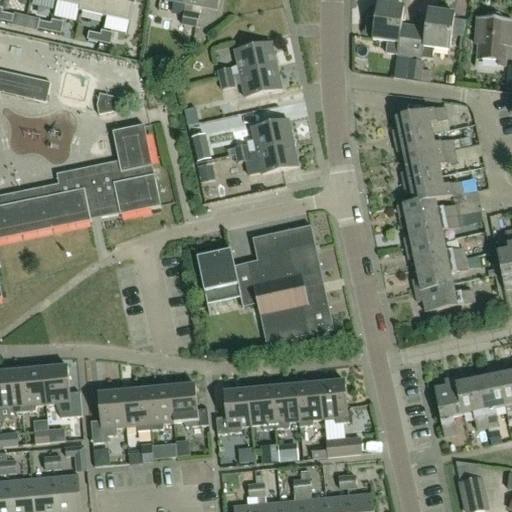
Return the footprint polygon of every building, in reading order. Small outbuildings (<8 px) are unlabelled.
[(82,0),(82,3),(107,9),(109,0),(82,0)] [(109,0),(107,9),(133,15),(135,0),(109,0)] [(219,0),(194,0),(189,27),(197,29),(202,9),(217,12),(219,0)] [(409,59),(413,29),(402,27),(404,9),(378,6),(372,42),(387,44),(385,55),(397,57),(393,80),(406,81),(409,61),(409,59)] [(423,60),(433,61),(434,51),(450,53),(455,16),(429,12),(426,31),(413,29),(409,59),(423,60)] [(189,27),(192,15),(184,13),(181,25),(189,27)] [(14,17),(2,15),(0,22),(12,25),(14,17)] [(478,46),(477,61),(498,63),(498,68),(505,69),(507,48),(511,48),(511,34),(511,22),(501,22),(502,19),(499,16),(490,15),(487,18),(487,21),(476,20),(476,21),(477,21),(475,46),(478,46)] [(49,33),(61,36),(64,24),(52,21),(51,25),(49,33)] [(39,23),(38,31),(49,33),(51,25),(39,23)] [(101,32),(100,36),(99,44),(111,47),(113,35),(101,32)] [(89,34),(87,42),(99,44),(100,36),(89,34)] [(240,77),(276,69),(271,45),(235,53),(240,77)] [(421,83),(424,63),(409,61),(406,81),(421,83)] [(219,82),(234,79),(231,69),(216,72),(219,82)] [(276,69),(240,77),(245,100),(222,105),(225,118),(264,110),(261,97),(282,92),(276,69)] [(50,84),(0,72),(0,93),(46,104),(50,84)] [(234,79),(219,82),(221,92),(236,89),(234,79)] [(99,117),(122,112),(119,100),(100,96),(97,108),(99,117)] [(394,144),(432,136),(430,126),(446,122),(444,111),(395,121),(398,132),(392,133),(394,144)] [(257,154),(293,146),(288,122),(252,130),(257,154)] [(0,300),(2,300),(0,288),(0,269),(0,267),(0,242),(111,220),(161,209),(144,128),(112,135),(118,164),(57,177),(59,187),(0,198),(0,300)] [(432,136),(394,144),(396,154),(402,153),(404,164),(453,154),(451,143),(434,147),(432,136)] [(235,157),(249,154),(247,146),(234,149),(235,157)] [(293,146),(257,154),(262,177),(298,169),(293,146)] [(207,148),(194,151),(197,163),(210,160),(207,148)] [(249,154),(235,157),(237,165),(251,162),(249,154)] [(453,154),(404,164),(407,174),(400,175),(403,186),(440,178),(438,168),(456,164),(453,154)] [(197,169),(200,185),(214,183),(211,167),(197,169)] [(440,178),(403,186),(405,196),(411,195),(413,205),(413,206),(435,202),(489,191),(486,180),(443,189),(440,178)] [(413,206),(413,205),(396,208),(399,220),(404,218),(407,229),(456,219),(479,215),(477,206),(479,206),(477,195),(465,198),(467,206),(437,213),(435,202),(413,206)] [(456,219),(407,229),(409,240),(403,241),(405,252),(443,244),(441,233),(458,229),(456,219)] [(257,307),(265,347),(305,339),(333,333),(327,305),(323,306),(316,275),(320,274),(310,229),(253,242),(258,265),(248,267),(257,307)] [(511,232),(505,234),(508,252),(497,254),(505,292),(511,290),(511,232)] [(443,244),(405,252),(407,262),(414,261),(416,272),(465,261),(463,251),(445,255),(443,244)] [(257,307),(248,267),(234,270),(230,253),(196,261),(209,317),(210,317),(207,306),(240,299),(242,310),(257,307)] [(465,261),(416,272),(418,282),(412,283),(414,294),(452,286),(450,276),(467,272),(465,261)] [(452,286),(414,294),(416,304),(422,303),(425,314),(474,304),(472,293),(454,296),(452,286)] [(491,310),(501,308),(499,298),(489,300),(491,310)] [(511,373),(509,374),(508,368),(497,371),(505,408),(511,407),(511,373)] [(68,369),(44,371),(47,407),(55,406),(61,420),(83,419),(81,403),(71,404),(68,369)] [(47,407),(44,371),(21,373),(25,414),(36,413),(37,408),(47,407)] [(488,379),(477,381),(487,430),(498,428),(494,411),(505,408),(497,371),(487,373),(488,379)] [(21,373),(0,374),(0,406),(1,423),(4,423),(8,419),(11,419),(11,415),(25,414),(21,373)] [(465,377),(455,379),(463,417),(473,415),(477,432),(487,430),(477,381),(467,383),(465,377)] [(463,417),(455,379),(444,381),(445,387),(434,389),(444,434),(445,439),(456,437),(452,419),(463,417)] [(322,386),(325,422),(333,421),(336,427),(349,425),(349,420),(348,420),(345,384),(322,386)] [(322,386),(297,388),(301,429),(313,428),(314,423),(325,422),(322,386)] [(195,387),(172,389),(175,426),(184,425),(186,430),(209,428),(208,412),(198,413),(195,387)] [(301,429),(297,388),(273,390),(277,431),(289,430),(290,425),(299,424),(299,429),(301,429)] [(175,426),(172,389),(148,391),(152,432),(163,431),(164,427),(175,426)] [(277,431),(273,390),(249,392),(252,429),(261,428),(263,432),(277,431)] [(148,391),(124,394),(128,430),(136,429),(137,434),(152,432),(148,391)] [(252,429),(249,392),(224,395),(226,420),(216,421),(218,437),(241,435),(243,429),(252,429)] [(128,430),(124,394),(98,396),(101,422),(90,423),(92,446),(109,444),(108,438),(117,438),(117,431),(128,430)] [(50,445),(48,431),(34,433),(36,447),(50,445)] [(3,436),(4,449),(18,448),(17,435),(3,436)] [(499,435),(489,437),(491,446),(501,444),(499,435)] [(360,441),(327,444),(328,460),(362,456),(360,441)] [(280,465),(278,450),(278,445),(260,447),(262,465),(279,463),(279,465),(280,465)] [(143,465),(153,464),(152,446),(141,447),(143,465)] [(162,460),(178,459),(177,446),(161,447),(162,460)] [(87,474),(84,448),(63,449),(64,459),(75,458),(77,475),(87,474)] [(278,450),(280,465),(299,463),(297,449),(278,450)] [(328,460),(327,449),(312,451),(313,461),(328,460)] [(107,451),(94,452),(95,468),(108,467),(107,451)] [(60,457),(52,458),(53,473),(62,472),(60,457)] [(53,473),(52,458),(43,459),(45,473),(53,473)] [(7,462),(8,477),(17,476),(16,461),(7,462)] [(0,477),(8,477),(7,462),(0,462),(0,477)] [(326,511),(326,502),(311,503),(309,472),(300,473),(301,483),(303,511),(326,511)] [(80,511),(78,478),(54,480),(56,511),(80,511)] [(355,478),(347,479),(348,491),(349,491),(357,490),(355,478)] [(348,491),(347,479),(338,479),(340,492),(348,491)] [(56,511),(54,480),(31,482),(34,511),(56,511)] [(466,511),(486,511),(488,511),(481,481),(460,486),(466,511)] [(34,511),(31,482),(9,485),(11,511),(34,511)] [(294,504),(280,506),(280,511),(303,511),(301,483),(292,484),(294,504)] [(11,511),(9,485),(0,485),(0,511),(11,511)] [(265,486),(256,487),(257,498),(266,498),(265,486)] [(257,498),(256,487),(247,488),(249,499),(257,498)] [(373,511),(372,497),(349,500),(349,511),(373,511)] [(349,511),(349,500),(326,502),(326,511),(349,511)]
